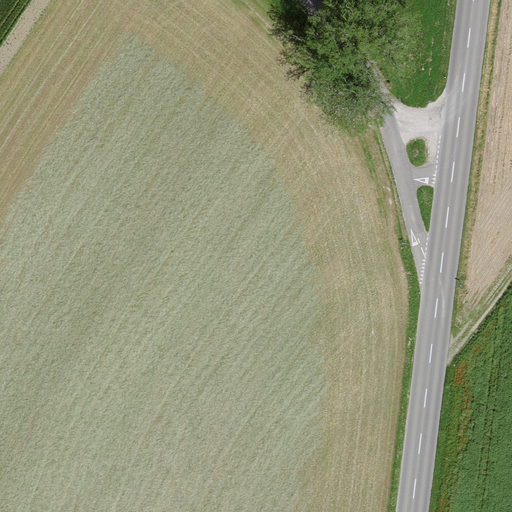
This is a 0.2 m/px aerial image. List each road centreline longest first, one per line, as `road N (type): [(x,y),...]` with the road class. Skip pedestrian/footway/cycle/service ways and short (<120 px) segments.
road 1 (secondary): [(411,511),(441,263)]
road 2 (unclassified): [(402,177),(373,84),(309,0)]
road 3 (secondary): [(452,171),(473,0)]
